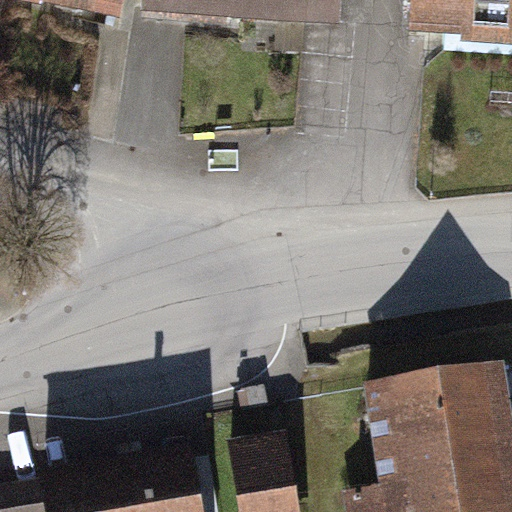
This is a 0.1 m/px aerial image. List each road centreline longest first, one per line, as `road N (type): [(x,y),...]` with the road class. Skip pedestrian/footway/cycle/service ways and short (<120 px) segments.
road 1 (residential): [(230,293),(203,248),(136,182),(0,136)]
road 2 (tertiary): [(511,244),(230,293)]
road 3 (unknown): [(391,265),(385,0)]
road 4 (tertiary): [(230,293),(0,358)]
